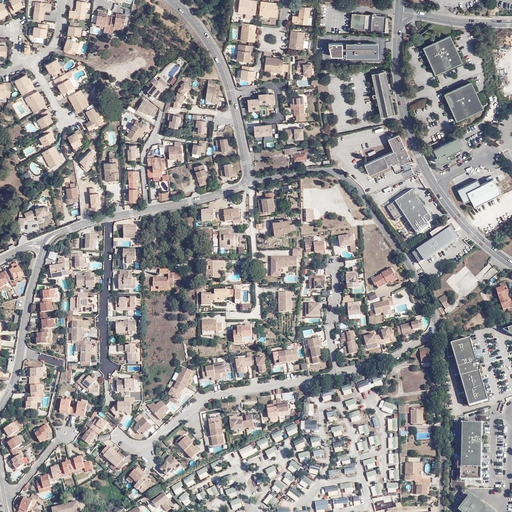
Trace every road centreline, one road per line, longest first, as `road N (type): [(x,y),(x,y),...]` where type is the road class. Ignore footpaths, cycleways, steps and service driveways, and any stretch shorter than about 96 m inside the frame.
road 1 (unclassified): [(442,511),(446,401),(432,310),(356,190)]
road 2 (tertiary): [(511,264),(466,227),(412,143),(397,79),(399,0)]
road 3 (residential): [(250,181),(74,227),(47,242)]
road 4 (residential): [(173,0),(220,62),(250,181)]
road 5 (residential): [(42,252),(18,369),(0,409)]
